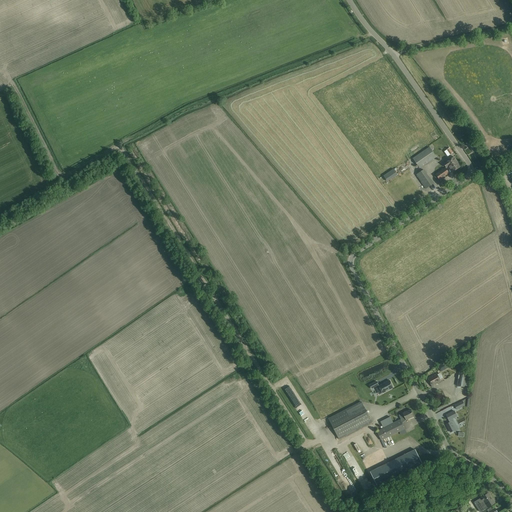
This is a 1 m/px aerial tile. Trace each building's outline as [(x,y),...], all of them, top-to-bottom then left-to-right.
[(472,151),(476,148),(474,144),(473,142),(472,142),(472,141),(468,144),(472,151)] [(420,168),(436,157),(429,147),(413,158),(420,168)] [(447,162),(443,164),(446,168),(448,166),(456,161),(454,157),(449,160),(448,159),(445,160),(447,162)] [(460,167),(456,161),(448,166),(452,172),(460,167)] [(383,175),(387,181),(398,174),(394,168),(383,175)] [(436,174),(439,179),(437,181),(440,184),(442,182),(441,180),(443,179),(441,177),(448,172),(445,168),(436,174)] [(426,173),(423,170),(416,175),(418,178),(426,173)] [(431,181),(423,186),(426,189),(433,184),(431,181)] [(448,368),(447,365),(445,362),(438,366),(441,371),(448,368)] [(432,387),(436,385),(435,384),(444,379),(442,376),(441,375),(440,373),(437,375),(437,374),(428,379),(432,387)] [(467,374),(459,373),(457,387),(460,388),(460,386),(464,387),(467,374)] [(350,380),(304,404),(315,425),(328,419),(339,439),(372,422),(350,380)] [(382,393),(393,387),(390,380),(379,386),(382,393)] [(464,405),(462,401),(454,405),(456,409),(464,405)] [(299,413),(301,412),(299,410),(304,407),(302,403),(295,406),(299,413)] [(408,435),(402,422),(414,416),(410,409),(399,415),(401,420),(400,419),(394,423),(384,428),(376,431),(381,441),(382,441),(384,446),(388,444),(408,435)] [(457,429),(455,425),(452,418),(457,416),(454,411),(446,415),(450,422),(446,424),(451,432),(457,429)] [(390,416),(380,421),(384,428),(394,423),(390,416)] [(377,485),(386,481),(379,467),(370,472),(377,485)] [(489,493),(488,493),(481,498),(478,500),(480,503),(481,502),(483,506),(482,506),(484,510),(487,508),(495,503),(489,493)]
